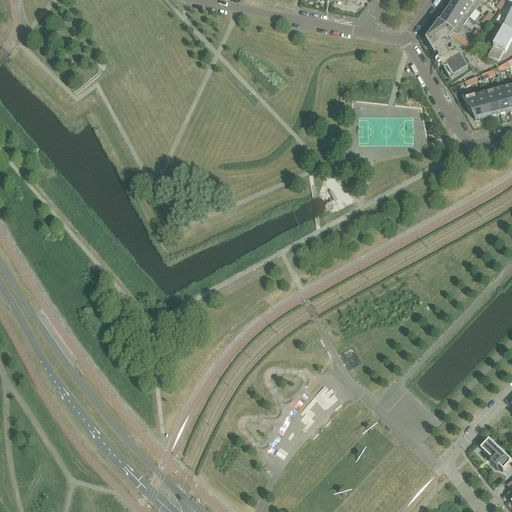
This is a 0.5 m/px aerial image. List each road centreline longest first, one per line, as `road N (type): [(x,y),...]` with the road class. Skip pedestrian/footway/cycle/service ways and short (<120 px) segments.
road 1 (secondary): [(200,510),(90,397),(0,260)]
road 2 (secondary): [(0,283),(57,381),(176,511)]
road 3 (residential): [(362,33),(200,0)]
road 4 (residential): [(511,134),(475,143),(461,134),(404,40)]
road 5 (residential): [(481,511),(445,465),(511,394)]
